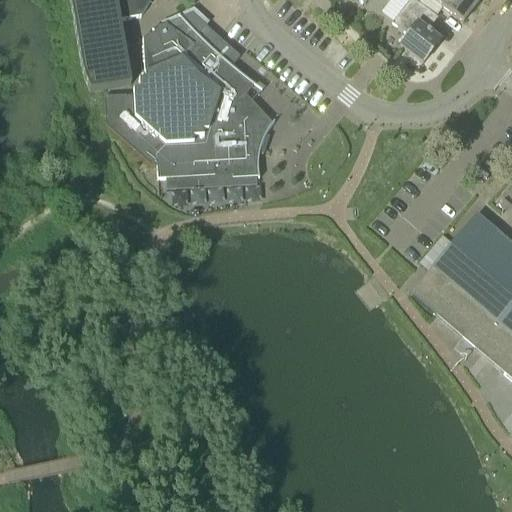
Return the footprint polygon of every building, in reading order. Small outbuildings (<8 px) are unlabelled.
[(70,0),(86,83),(88,88),(89,91),(90,94),(131,87),(119,23),(140,19),(151,0),(70,0)] [(419,5),(412,0),(411,0),(399,16),(392,25),(408,37),(399,48),(423,66),(440,44),(427,34),(438,19),(419,5)] [(430,0),(463,24),(480,1),(478,0),(430,0)] [(133,99),(103,100),(105,128),(135,154),(151,169),(156,169),(157,181),(158,181),(166,181),(179,180),(181,180),(214,178),(216,178),(232,177),(233,177),(234,177),(233,170),(256,168),(256,172),(257,174),(257,177),(257,179),(257,181),(259,181),(258,179),(258,176),(258,174),(258,171),(258,168),(258,167),(258,165),(258,163),(258,161),(258,159),(259,156),(260,151),(261,146),(263,142),(265,137),(266,136),(267,134),(268,132),(269,131),(272,127),(274,125),(273,124),(272,126),(244,96),(254,87),(248,83),(242,78),(236,73),(231,69),(236,63),(239,59),(215,37),(206,46),(185,25),(180,27),(170,31),(165,27),(163,28),(151,33),(152,34),(153,33),(154,36),(142,41),(143,48),(142,48),(142,49),(143,49),(143,53),(142,53),(142,54),(143,54),(143,58),(142,58),(142,60),(143,60),(143,64),(142,64),(142,65),(143,65),(144,83),(140,83),(140,82),(138,82),(139,94),(134,94),(134,93),(132,93),(133,99)] [(412,292),(410,296),(436,318),(462,340),(454,349),(460,355),(466,359),(473,350),(487,362),(500,373),(511,383),(511,247),(476,218),(452,246),(443,239),(420,267),(428,274),(412,292)]
